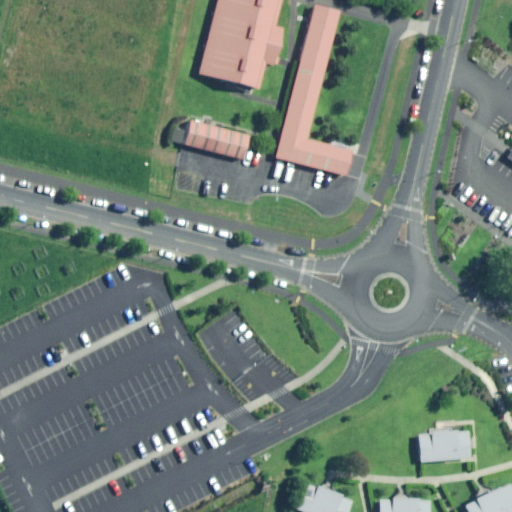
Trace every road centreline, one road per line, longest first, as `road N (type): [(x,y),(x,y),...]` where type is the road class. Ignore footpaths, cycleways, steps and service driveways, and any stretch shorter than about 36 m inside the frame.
road 1 (unclassified): [(0,195),(361,283)]
road 2 (unclassified): [(456,0),(393,265)]
road 3 (unclassified): [(393,265),(413,284),(404,313),(374,315),(361,283)]
